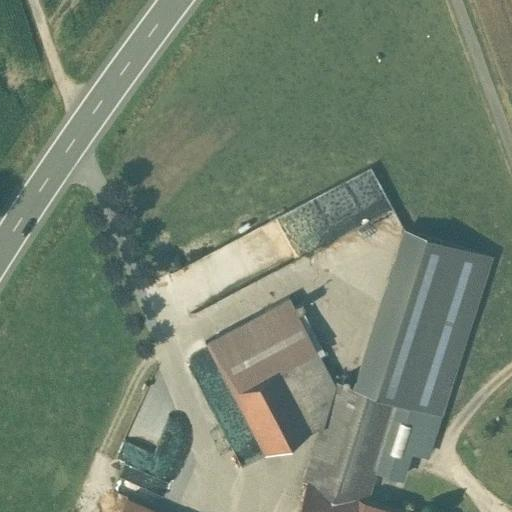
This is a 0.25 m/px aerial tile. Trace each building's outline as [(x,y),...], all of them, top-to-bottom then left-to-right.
[(380,169),(170,264),(185,297),(205,289),(206,293),(396,207),(380,169)] [(404,227),(353,385),(396,399),(439,412),(490,255),(404,227)] [(289,295),(204,339),(230,390),(231,391),(231,390),(314,346),(315,346),(298,314),(289,295)] [(353,385),(335,379),(334,382),(314,346),(231,390),(231,391),(263,450),(316,423),(319,425),(302,478),(305,479),(366,496),(375,465),(396,399),(353,385)] [(439,412),(396,399),(375,465),(401,473),(410,447),(427,452),(439,412)] [(413,511),(366,496),(305,479),(294,511),(413,511)] [(165,511),(126,494),(117,511),(165,511)]
